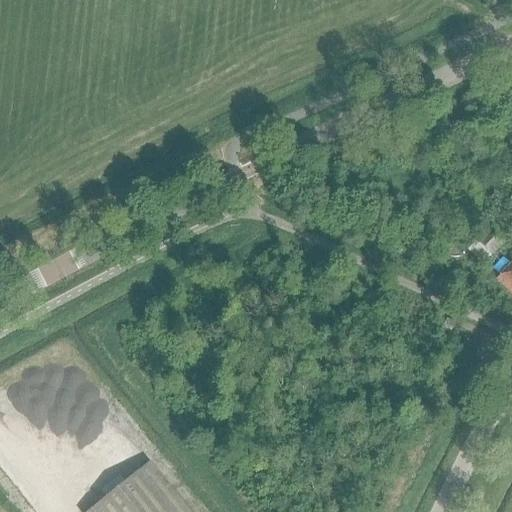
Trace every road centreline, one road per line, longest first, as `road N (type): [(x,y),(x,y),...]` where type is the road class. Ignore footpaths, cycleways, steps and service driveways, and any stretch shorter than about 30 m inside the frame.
road 1 (secondary): [(0,303),(239,175),(511,48)]
road 2 (tertiary): [(440,511),(511,375)]
